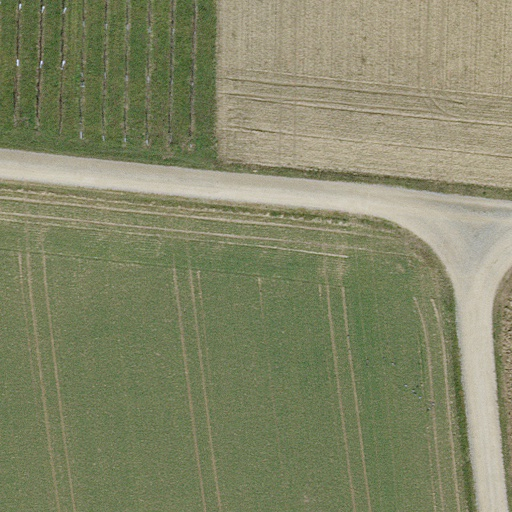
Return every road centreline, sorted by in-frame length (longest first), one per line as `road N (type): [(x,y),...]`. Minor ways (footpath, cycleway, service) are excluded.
road 1 (track): [(0,165),(471,214)]
road 2 (track): [(471,214),(504,511)]
